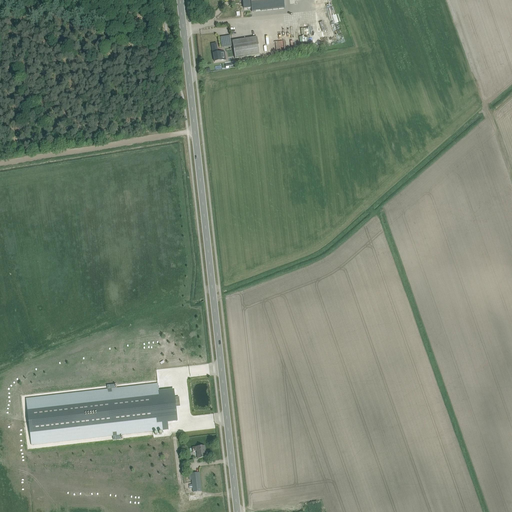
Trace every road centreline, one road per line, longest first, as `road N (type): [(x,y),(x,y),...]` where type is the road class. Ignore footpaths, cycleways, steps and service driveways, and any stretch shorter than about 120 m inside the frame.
road 1 (primary): [(237,511),(181,0)]
road 2 (track): [(0,163),(197,132)]
road 3 (track): [(511,174),(452,0)]
